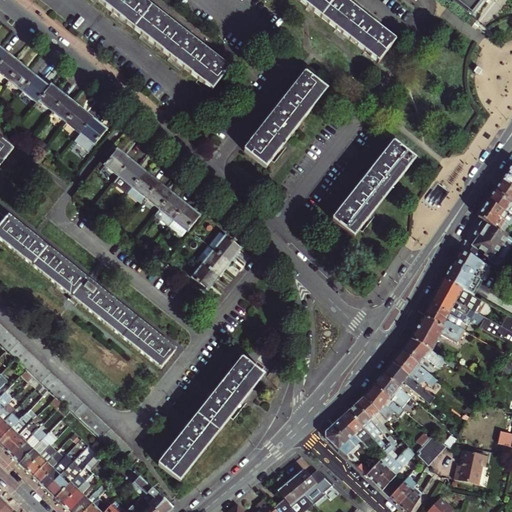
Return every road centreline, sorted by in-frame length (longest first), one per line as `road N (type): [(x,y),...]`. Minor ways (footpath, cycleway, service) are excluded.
road 1 (residential): [(205,333),(54,214),(136,112)]
road 2 (residential): [(1,0),(136,112)]
road 3 (residential): [(0,311),(127,430)]
road 4 (residential): [(283,256),(300,335),(292,421)]
road 5 (secondary): [(381,347),(429,274),(462,202)]
road 6 (secondary): [(462,202),(367,334)]
road 7 (residential): [(358,119),(266,238)]
road 8 (residential): [(289,68),(204,178)]
road 9 (secondary): [(201,511),(301,431)]
road 10 (secondary): [(292,421),(201,511)]
road 11 (residential): [(205,333),(127,430)]
